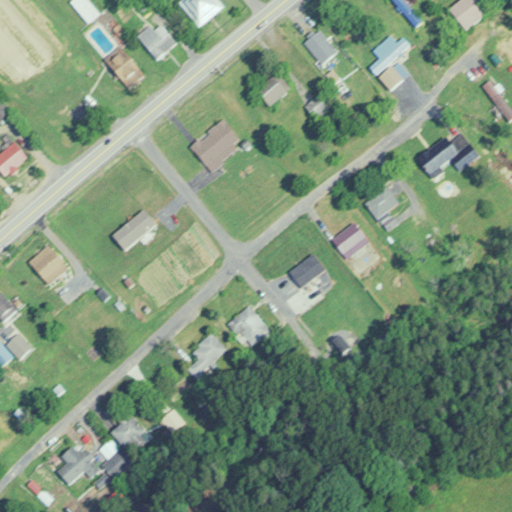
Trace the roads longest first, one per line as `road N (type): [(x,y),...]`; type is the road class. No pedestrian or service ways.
road 1 (residential): [(431,102),(237,255),(132,123)]
road 2 (primary): [(0,235),(281,0)]
road 3 (residential): [(0,482),(237,255)]
